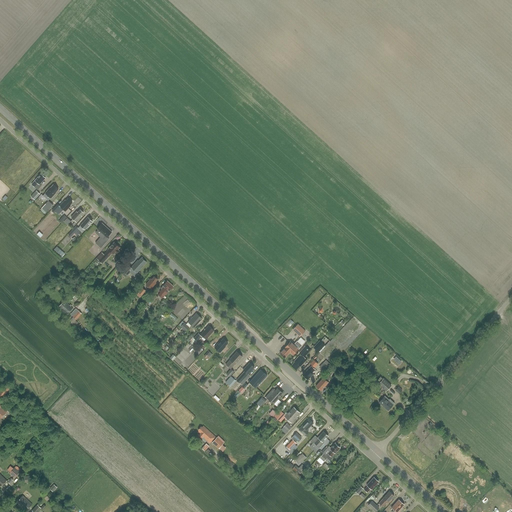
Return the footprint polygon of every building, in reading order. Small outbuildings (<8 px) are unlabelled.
[(41,174),(32,184),(38,190),(41,186),(40,185),(46,178),(41,174)] [(55,193),(58,189),(54,185),(51,189),(50,188),(44,196),(46,198),(48,195),(51,198),(56,193),(55,193)] [(36,191),(31,197),(35,200),(40,195),(36,191)] [(65,200),(60,206),(58,204),(52,210),(55,212),(56,211),(59,214),(64,209),(66,211),(71,205),(70,204),(72,202),(68,198),(66,201),(65,200)] [(49,201),(41,208),(46,213),(53,205),(49,201)] [(76,221),(71,226),(73,228),(77,223),(77,222),(82,216),(81,215),(84,213),(80,210),(78,212),(77,212),(72,218),(76,221)] [(81,226),(78,228),(80,230),(82,229),(83,230),(84,229),(86,230),(93,222),(88,217),(81,226)] [(105,226),(107,223),(100,217),(94,225),(98,228),(97,229),(98,230),(95,233),(100,237),(95,243),(101,248),(109,239),(107,238),(112,232),(105,226)] [(102,253),(97,259),(102,264),(107,259),(106,258),(112,253),(113,254),(115,252),(118,254),(120,252),(117,250),(119,247),(114,243),(108,249),(109,250),(104,255),(102,253)] [(147,263),(141,258),(138,261),(138,260),(131,267),(129,265),(123,272),(127,276),(133,270),(137,273),(147,263)] [(155,282),(158,279),(155,276),(152,280),(151,279),(146,285),(151,289),(156,283),(155,282)] [(164,296),(173,286),(167,281),(163,286),(164,287),(159,292),(164,296)] [(143,288),(137,295),(140,298),(142,295),(143,296),(146,291),(143,288)] [(155,294),(146,304),(149,307),(151,304),(152,304),(158,297),(155,294)] [(63,302),(59,307),(67,315),(73,309),(71,307),(72,306),(70,305),(69,306),(67,303),(67,304),(65,302),(64,303),(63,302)] [(79,311),(69,322),(74,327),(78,323),(76,321),(82,314),(79,311)] [(201,319),(202,318),(196,313),(188,322),(189,322),(186,325),(184,322),(181,326),(186,331),(191,325),(194,328),(202,320),(201,319)] [(300,337),(305,331),(298,324),(292,330),(300,337)] [(206,339),(214,331),(209,326),(200,335),(198,333),(194,338),(197,341),(202,335),(206,339)] [(225,345),(227,342),(223,339),(220,342),(220,341),(215,347),(220,352),(225,346),(225,345)] [(319,352),(325,345),(320,341),(314,348),(319,352)] [(284,348),(279,354),(284,358),(289,353),(292,356),(298,349),(290,342),(284,348)] [(295,362),(292,366),(296,370),(299,366),(300,367),(307,360),(304,357),(310,351),(305,346),(299,353),(301,354),(294,361),(295,362)] [(208,352),(204,357),(208,360),(212,356),(208,352)] [(239,361),(242,357),(237,352),(230,359),(230,360),(226,364),(231,369),(235,364),(235,365),(237,363),(238,363),(239,361)] [(316,357),(310,364),(315,369),(321,362),(320,361),(322,360),(318,356),(317,358),(316,357)] [(325,362),(323,363),(319,367),(324,372),(328,368),(330,366),(325,362)] [(254,368),(249,363),(243,370),(245,371),(237,381),(242,385),(248,379),(246,377),(254,368)] [(312,374),(315,370),(311,366),(303,375),(308,380),(313,375),(312,374)] [(256,388),(269,375),(262,369),(250,382),(256,388)] [(321,391),(329,382),(328,381),(329,379),(328,378),(332,373),(329,371),(325,375),(326,376),(316,386),(321,391)] [(225,383),(229,386),(235,380),(231,376),(225,383)] [(391,385),(383,378),(378,384),(386,391),(391,385)] [(248,385),(245,383),(238,390),(241,393),(245,389),(244,389),(248,385)] [(0,399),(0,400),(11,388),(6,384),(0,390),(0,391),(1,392),(0,392),(0,399)] [(280,396),(283,393),(277,388),(275,391),(273,389),(266,397),(274,404),(281,397),(280,396)] [(261,407),(266,401),(262,397),(257,403),(257,404),(254,408),(257,410),(260,406),(261,407)] [(387,411),(393,405),(384,397),(379,403),(387,411)] [(288,420),(297,410),(294,407),(290,411),(289,411),(284,417),(285,417),(288,420)] [(280,410),(275,416),(281,421),(285,417),(284,417),(287,413),(286,412),(284,414),(280,410)] [(297,410),(288,420),(291,423),(297,417),(296,417),(300,413),(297,410)] [(306,430),(313,423),(308,419),(306,422),(305,422),(298,429),(305,435),(308,432),(306,430)] [(291,428),(287,423),(283,427),(288,432),(291,428)] [(210,443),(215,437),(204,427),(203,428),(202,427),(199,430),(200,431),(198,432),(200,434),(199,435),(202,438),(203,437),(210,443)] [(318,446),(327,435),(323,431),(317,437),(318,438),(314,443),(318,446)] [(299,441),(302,438),(296,433),(293,436),(299,441)] [(222,445),(225,442),(219,436),(213,443),(219,449),(220,447),(221,448),(223,446),(222,445)] [(290,450),(296,443),(292,440),(286,447),(290,450)] [(331,450),(328,453),(332,457),(340,447),(335,443),(330,449),(331,450)] [(298,464),(300,463),(304,460),(301,455),(296,458),(297,459),(296,460),(298,464)] [(18,464),(9,474),(14,478),(22,468),(18,464)] [(303,470),(302,471),(296,465),(293,469),(299,475),(302,477),(306,472),(303,470)] [(375,483),(378,480),(374,477),(371,480),(367,485),(367,486),(364,489),(367,492),(370,488),(371,489),(375,484),(375,483)] [(387,502),(394,495),(389,491),(379,503),(383,506),(387,502)] [(26,511),(32,505),(23,496),(18,501),(19,502),(18,503),(20,505),(20,506),(26,511)] [(397,511),(404,505),(399,499),(391,507),(394,510),(391,511),(397,511)] [(375,511),(379,508),(372,501),(367,505),(374,511),(375,511)]
